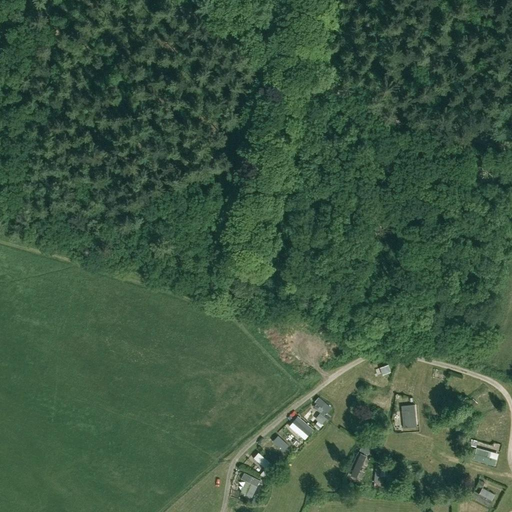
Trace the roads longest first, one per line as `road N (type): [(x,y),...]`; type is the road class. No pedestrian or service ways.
road 1 (track): [(149,0),(128,259)]
road 2 (track): [(511,158),(389,114),(290,64)]
road 3 (track): [(290,64),(176,0)]
